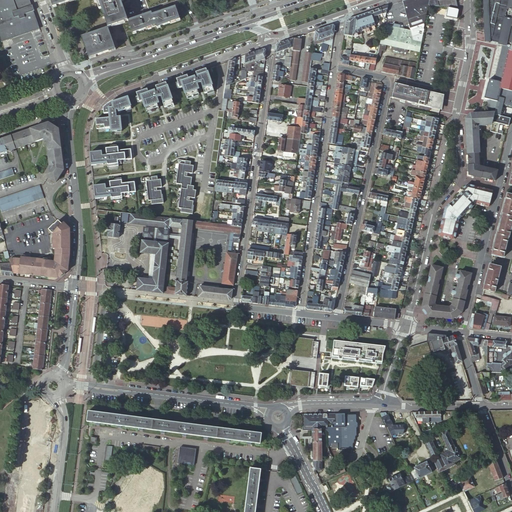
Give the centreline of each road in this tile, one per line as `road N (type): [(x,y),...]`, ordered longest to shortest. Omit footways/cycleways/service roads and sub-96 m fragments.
road 1 (unclassified): [(90,386),(102,291),(87,157),(94,111),(120,90),(258,43)]
road 2 (unclassified): [(469,0),(455,165),(426,218),(404,326)]
road 3 (residential): [(335,318),(388,78),(333,65)]
road 4 (residential): [(235,306),(271,41)]
road 5 (residential): [(333,65),(298,313)]
road 6 (residential): [(461,332),(511,128)]
road 7 (unclassified): [(268,412),(90,386)]
road 8 (unclassified): [(75,285),(68,111)]
road 9 (secondary): [(230,30),(82,80)]
